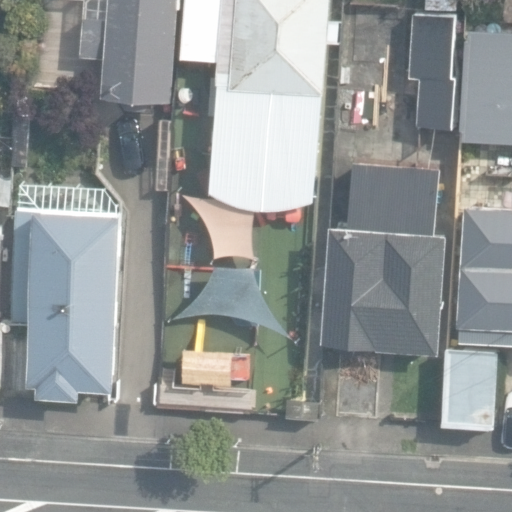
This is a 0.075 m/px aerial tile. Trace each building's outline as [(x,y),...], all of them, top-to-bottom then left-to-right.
[(102,92),(173,97),(179,0),(86,0),(83,55),(104,56),(102,92)] [(264,205),(277,206),(291,205),(304,202),(316,197),(328,0),(224,0),(215,187),(226,194),(238,199),(251,203),(264,205)] [(460,0),(425,0),(425,7),(460,9),(460,0)] [(420,121),(458,124),(460,72),(456,72),(458,12),(415,9),(412,74),(423,75),(420,121)] [(467,136),(511,138),(511,26),(474,24),(473,33),(470,34),(464,125),(467,125),(467,136)] [(354,347),(368,345),(378,338),(438,342),(448,223),(436,222),(440,154),(352,149),(349,216),(329,214),(323,334),(335,335),(340,342),(354,347)] [(36,388),(81,391),(82,378),(113,381),(126,201),(18,195),(12,314),(32,315),(28,377),(37,378),(36,388)] [(511,203),(468,201),(460,337),(511,340),(511,203)] [(443,415),(491,417),(494,343),(446,341),(443,415)] [(186,377),(234,381),(236,351),(188,348),(186,377)] [(335,414),(376,415),(379,353),(337,352),(335,414)] [(289,413),(320,414),(321,398),(290,396),(289,413)]
